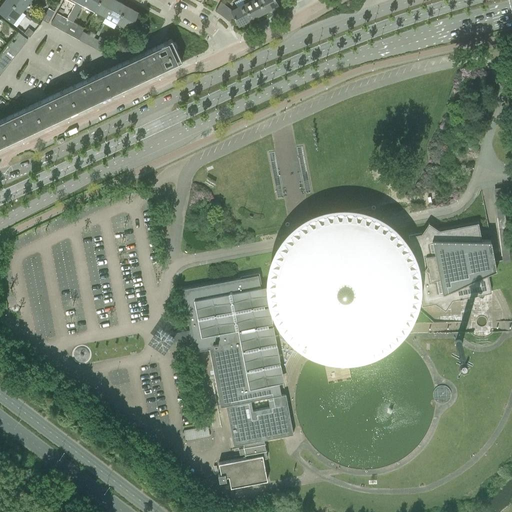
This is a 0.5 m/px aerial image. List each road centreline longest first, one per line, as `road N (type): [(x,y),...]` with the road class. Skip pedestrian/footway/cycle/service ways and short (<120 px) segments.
road 1 (secondary): [(0,223),(317,70),(511,13)]
road 2 (secondary): [(414,0),(234,69),(0,176)]
road 3 (residential): [(235,57),(10,154)]
road 4 (trunk): [(152,511),(0,395)]
road 5 (trunk): [(0,420),(121,511)]
